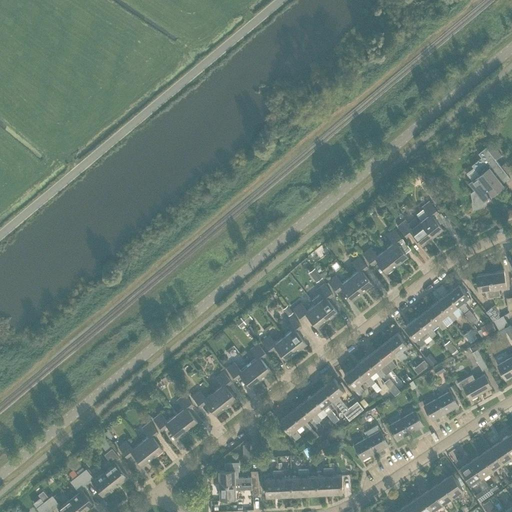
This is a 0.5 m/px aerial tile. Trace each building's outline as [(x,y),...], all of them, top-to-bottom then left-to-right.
[(472,180),(469,183),(470,185),(474,190),(471,192),(474,208),(476,207),(478,207),(479,206),(481,205),(483,204),(485,203),(483,201),(490,196),(490,197),(491,196),(491,195),(494,192),(504,185),(503,184),(502,183),(509,177),(510,177),(496,159),(502,154),(492,142),(487,145),(486,146),(478,153),(482,157),(472,165),(473,167),(474,167),(479,174),(472,180)] [(418,172),(407,180),(411,185),(414,183),(418,189),(426,183),(418,172)] [(426,172),(422,176),(426,182),(431,178),(426,172)] [(420,220),(419,221),(432,237),(442,229),(432,216),(437,211),(429,201),(421,207),(423,209),(416,214),(420,220)] [(411,232),(421,245),(432,237),(419,221),(411,227),(405,219),(397,226),(406,236),(411,232)] [(384,249),(397,264),(407,256),(397,243),(402,239),(394,228),(386,234),(392,242),(384,249)] [(386,272),(397,264),(384,249),(376,255),(370,247),(362,253),(371,264),(376,260),(386,272)] [(349,276),(362,292),(372,284),(362,271),(367,267),(359,256),(351,262),(357,270),(349,276)] [(500,295),(499,287),(507,286),(504,270),(490,272),(494,296),(500,295)] [(488,297),(494,296),(490,272),(477,274),(479,290),(487,289),(488,297)] [(319,274),(313,278),(315,282),(321,277),(319,274)] [(351,300),(362,292),(349,276),(341,283),(335,275),(327,281),(336,292),(341,287),(351,300)] [(311,300),(314,304),(327,319),(337,311),(327,298),(332,294),(324,283),(316,290),(319,293),(311,300)] [(469,296),(459,284),(448,293),(458,305),(463,312),(468,308),(462,301),(469,296)] [(458,305),(448,293),(437,301),(447,313),(452,320),(457,316),(452,310),(458,305)] [(441,318),(447,313),(437,301),(427,309),(437,322),(436,322),(442,329),(447,325),(441,318)] [(316,328),(327,319),(314,304),(306,310),(300,302),(292,308),(301,319),(306,315),(316,328)] [(286,305),(282,308),(288,315),(292,312),(286,305)] [(498,309),(494,305),(492,307),(486,311),(494,320),(499,316),(495,312),(498,309)] [(437,322),(427,309),(416,318),(430,335),(431,337),(436,333),(431,326),(436,322),(437,322)] [(245,314),(240,317),(242,320),(245,324),(249,320),(245,314)] [(494,320),(499,330),(509,325),(503,315),(494,320)] [(283,336),(295,352),(306,343),(296,331),(301,326),(292,316),(285,322),(291,330),(283,336)] [(239,318),(235,321),(238,325),(240,328),(245,324),(242,320),(240,317),(239,318)] [(424,339),(430,335),(416,318),(405,326),(421,345),(426,342),(424,339)] [(495,329),(491,321),(480,327),(481,328),(484,333),(484,335),(495,329)] [(464,334),(470,342),(477,337),(471,329),(464,334)] [(396,353),(402,360),(407,357),(401,350),(407,345),(398,332),(387,341),(396,353)] [(285,360),(295,352),(283,336),(275,342),(269,334),(261,341),(269,351),(275,347),(285,360)] [(445,343),(452,353),(457,349),(449,340),(445,343)] [(466,346),(461,340),(455,345),(460,351),(466,346)] [(391,358),(396,353),(387,341),(376,350),(386,362),(391,369),(396,365),(391,358)] [(250,349),(256,357),(248,363),(260,379),(271,371),(261,358),(266,354),(257,343),(250,349)] [(380,366),(386,362),(376,350),(365,358),(375,370),(381,377),(386,373),(380,366)] [(472,352),(482,370),(487,367),(477,350),(472,352)] [(430,353),(424,357),(431,365),(436,361),(430,353)] [(224,354),(218,358),(222,363),(227,359),(224,354)] [(511,356),(498,364),(506,379),(511,375),(511,356)] [(370,375),(375,370),(365,358),(355,366),(365,379),(370,386),(375,382),(370,375)] [(424,359),(420,363),(424,367),(425,368),(427,366),(429,365),(424,359)] [(240,374),(250,387),(260,379),(248,363),(240,370),(234,362),(226,368),(234,379),(240,374)] [(441,363),(434,368),(438,375),(445,370),(441,363)] [(417,374),(424,369),(421,365),(414,370),(417,374)] [(359,383),(365,379),(355,366),(344,375),(350,382),(354,387),(360,394),(365,390),(359,383)] [(226,386),(231,381),(223,371),(215,377),(221,385),(213,391),(225,407),(236,398),(226,386)] [(401,376),(405,382),(410,378),(406,373),(401,376)] [(464,386),(471,399),(492,387),(485,374),(475,379),(472,374),(457,382),(461,388),(464,386)] [(344,390),(334,378),(323,387),(333,399),(344,414),(349,410),(338,395),(344,390)] [(412,381),(408,383),(408,384),(411,389),(416,386),(413,381),(413,380),(412,381)] [(388,387),(393,393),(396,390),(392,384),(388,387)] [(333,399),(323,387),(312,395),(322,407),(327,414),(332,410),(327,404),(333,399)] [(205,402),(215,415),(225,407),(213,391),(205,397),(199,389),(191,395),(200,406),(205,402)] [(437,398),(446,413),(459,405),(450,390),(437,398)] [(176,400),(183,408),(175,414),(187,430),(197,422),(187,409),(193,404),(184,394),(176,400)] [(322,407),(312,395),(302,403),(311,416),(317,423),(322,419),(316,412),(322,407)] [(432,420),(446,413),(437,398),(424,405),(432,420)] [(311,416),(302,403),(291,412),(301,424),(306,431),(311,427),(306,420),(311,416)] [(402,417),(411,432),(424,425),(415,410),(402,417)] [(167,425),(177,438),(187,430),(175,414),(167,420),(160,412),(153,419),(161,429),(167,425)] [(295,428),(301,424),(291,412),(281,420),(296,439),(301,435),(295,428)] [(398,439),(411,432),(402,417),(389,425),(398,439)] [(140,442),(152,457),(162,449),(152,436),(158,432),(149,421),(142,427),(148,435),(140,442)] [(329,427),(324,431),(327,436),(332,432),(329,427)] [(109,429),(104,432),(108,439),(113,435),(109,429)] [(341,431),(337,434),(340,439),(345,437),(346,436),(343,430),(341,431)] [(367,437),(376,452),(389,444),(381,430),(367,437)] [(315,431),(310,434),(314,439),(319,436),(315,431)] [(511,432),(503,439),(511,453),(511,432)] [(354,444),(363,459),(376,452),(367,437),(354,444)] [(102,441),(101,445),(105,449),(110,445),(105,438),(102,441)] [(332,448),(327,439),(316,445),(321,454),(332,448)] [(503,462),(511,456),(511,453),(503,439),(492,446),(503,462)] [(142,465),(152,457),(140,442),(132,448),(125,440),(118,446),(126,457),(132,453),(142,465)] [(310,445),(303,450),(304,450),(308,456),(314,452),(310,445)] [(492,469),(503,462),(492,446),(482,453),(492,469)] [(104,454),(112,465),(103,472),(115,487),(127,477),(115,463),(114,461),(119,457),(111,448),(104,454)] [(482,476),(492,469),(482,453),(471,460),(482,476)] [(461,468),(472,483),(482,476),(471,460),(461,468)] [(251,471),(251,477),(238,477),(238,471),(239,471),(239,462),(225,463),(225,470),(219,470),(220,484),(259,482),(258,470),(251,471)] [(325,472),(326,475),(317,476),(317,493),(330,492),(329,467),(324,467),(324,472),(325,472)] [(334,471),(334,467),(333,467),(329,467),(330,492),(343,492),(342,474),(333,475),(333,471),(334,471)] [(91,482),(102,496),(115,487),(103,472),(94,479),(86,468),(84,469),(78,474),(77,475),(85,484),(90,480),(91,482)] [(300,473),(300,476),(291,477),(292,494),(305,494),(303,468),(298,468),(298,473),(300,473)] [(309,472),(309,468),(303,468),(305,494),(317,493),(317,476),(308,476),(307,473),(309,472)] [(73,469),(68,473),(72,478),(76,476),(77,475),(73,469)] [(266,478),(266,496),(279,495),(278,469),(273,470),(273,474),(275,474),(275,478),(266,478)] [(284,474),(283,469),(278,469),(279,495),(292,494),(291,477),(282,477),(282,474),(284,474)] [(456,479),(452,473),(442,481),(452,496),(463,489),(461,486),(460,485),(456,479)] [(70,480),(79,492),(69,499),(79,511),(82,511),(93,504),(82,489),(80,487),(85,484),(77,475),(76,476),(72,478),(70,480)] [(459,477),(456,479),(460,485),(461,486),(463,489),(466,487),(464,483),(460,477),(459,477)] [(452,496),(442,481),(431,488),(442,503),(452,496)] [(492,491),(498,487),(494,481),(488,485),(492,491)] [(252,494),(259,494),(259,482),(220,484),(221,498),(236,497),(236,489),(252,489),(252,494)] [(482,489),(475,494),(480,501),(493,493),(492,491),(488,485),(482,489)] [(442,503),(431,488),(421,495),(432,510),(442,503)] [(57,508),(60,511),(79,511),(69,499),(60,506),(52,495),(43,501),(51,510),(56,506),(58,508),(57,508)] [(429,511),(432,510),(421,495),(411,501),(417,511),(429,511)] [(36,507),(39,511),(48,511),(51,510),(43,501),(36,507)] [(417,511),(411,501),(401,508),(402,511),(417,511)]
